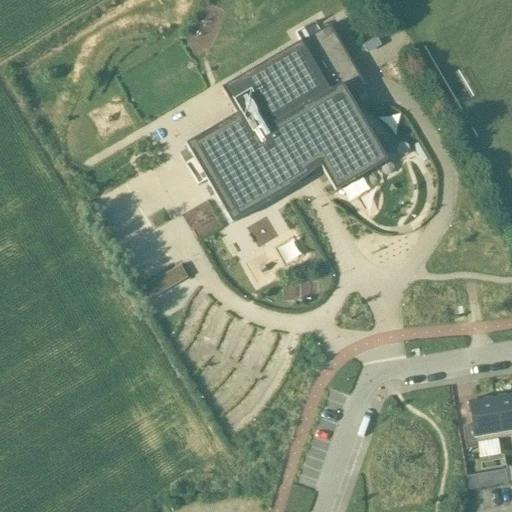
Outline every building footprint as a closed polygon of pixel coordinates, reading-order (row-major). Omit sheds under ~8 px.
[(346,94),(364,84),(329,26),(222,89),(237,115),(185,145),(231,224),(285,193),(322,167),(336,191),(386,162),(346,94)] [(150,312),(157,324),(181,310),(174,298),(150,312)] [(511,396),(494,399),(500,435),(501,439),(511,437),(511,396)] [(475,444),(501,439),(500,435),(494,399),(468,404),(472,427),(463,428),(466,450),(476,449),(475,444)] [(468,473),(468,488),(509,486),(508,471),(468,473)]
